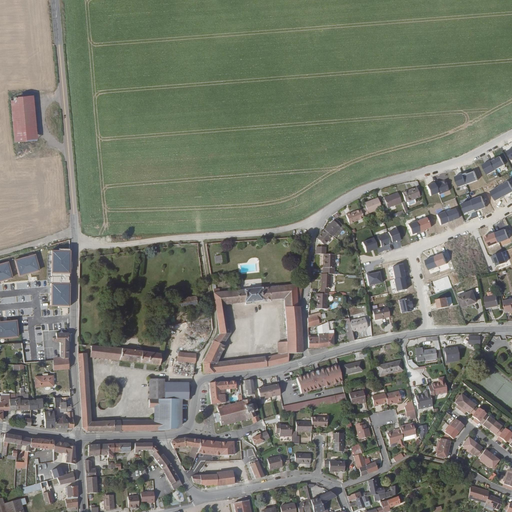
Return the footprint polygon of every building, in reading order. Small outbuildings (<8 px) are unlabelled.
[(32,94),(11,96),(14,140),(36,138),(32,94)] [(413,185),(399,191),(403,200),(404,200),(405,203),(406,203),(412,201),(413,199),(412,196),(417,194),(413,185)] [(387,209),(400,204),(399,200),(397,195),(383,200),(383,201),(379,202),(381,210),(386,208),(387,209)] [(366,211),(379,206),(376,197),(362,201),(364,206),(358,208),(361,216),(367,214),(366,211)] [(347,222),(361,217),(361,216),(358,208),(344,213),(347,222)] [(334,236),(343,226),(335,218),(332,221),(332,220),(323,230),(330,235),(331,234),(334,236)] [(322,244),(330,235),(323,230),(316,237),(316,238),(322,244)] [(470,273),(489,267),(478,230),(438,243),(452,287),(473,281),(470,273)] [(69,307),(70,248),(60,248),(60,250),(51,250),(51,275),(53,275),(52,283),(51,283),(51,304),(58,304),(58,307),(69,307)] [(39,269),(35,254),(15,260),(19,275),(39,269)] [(323,254),(321,254),(322,273),(330,274),(333,274),(332,254),(323,254)] [(12,277),(8,262),(0,264),(0,280),(1,280),(1,282),(5,281),(4,279),(12,277)] [(322,273),(320,273),(320,287),(320,293),(325,294),(328,294),(328,288),(329,288),(330,274),(322,273)] [(221,344),(229,331),(226,304),(244,302),(245,304),(250,304),(250,301),(284,298),(284,342),(275,343),(277,354),(266,356),(263,356),(256,357),(256,362),(256,364),(258,367),(265,366),(300,357),(299,306),(302,284),(286,285),(286,283),(282,283),(282,285),(220,291),(219,286),(213,287),(220,329),(214,339),(210,347),(204,360),(204,373),(250,368),(251,364),(251,362),(251,361),(249,357),(215,361),(223,345),(221,344)] [(202,302),(201,296),(200,296),(201,295),(201,294),(201,293),(201,291),(200,291),(199,291),(198,291),(197,291),(197,292),(197,294),(197,295),(198,296),(176,299),(176,304),(177,310),(197,307),(197,303),(202,302)] [(320,293),(315,293),(315,308),(325,309),(325,294),(320,293)] [(474,294),(460,299),(464,309),(478,304),(474,294)] [(495,298),(484,300),(486,310),(497,308),(495,298)] [(511,299),(502,301),(504,314),(510,313),(511,312),(511,299)] [(385,307),(371,310),(373,319),(387,316),(385,307)] [(317,323),(316,319),(318,319),(319,318),(318,314),(317,315),(307,317),(307,326),(317,323)] [(366,326),(362,316),(347,321),(348,323),(350,329),(355,327),(356,329),(366,326)] [(17,320),(0,321),(0,337),(19,335),(17,320)] [(332,345),(331,320),(329,320),(330,322),(327,322),(316,326),(316,329),(327,329),(327,333),(317,334),(317,335),(317,347),(324,347),(332,345)] [(350,329),(345,330),(348,341),(353,340),(350,329)] [(68,358),(68,332),(56,332),(56,336),(53,337),(52,340),(57,341),(60,341),(60,359),(53,360),(53,369),(69,368),(68,358)] [(317,347),(317,335),(307,335),(308,347),(317,347)] [(478,344),(478,335),(466,335),(467,344),(478,344)] [(90,421),(85,352),(83,352),(83,349),(81,349),(81,344),(77,344),(77,357),(83,428),(86,431),(113,431),(115,427),(115,420),(90,421)] [(160,364),(161,354),(143,352),(143,347),(142,346),(137,345),(135,347),(135,350),(105,347),(105,359),(154,364),(153,370),(159,371),(159,370),(161,370),(161,367),(160,367),(160,366),(162,366),(162,365),(160,364)] [(105,359),(105,347),(92,346),(92,350),(91,358),(105,359)] [(457,347),(444,349),(446,362),(459,360),(457,347)] [(433,349),(421,351),(422,358),(427,358),(428,359),(434,358),(433,349)] [(195,362),(196,355),(193,354),(179,352),(177,360),(195,362)] [(258,367),(256,364),(256,362),(256,357),(249,357),(251,361),(251,362),(251,364),(250,368),(258,367)] [(398,360),(376,365),(378,373),(383,372),(383,373),(400,370),(398,360)] [(359,361),(342,365),(344,374),(357,372),(356,370),(361,369),(359,361)] [(340,382),(337,365),(323,368),(323,367),(318,368),(317,368),(317,371),(314,371),(313,369),(307,371),(294,374),(297,391),(322,385),(323,386),(340,382)] [(52,374),(34,376),(35,385),(53,384),(52,374)] [(428,390),(429,396),(433,395),(433,394),(445,391),(442,375),(436,377),(437,381),(430,383),(430,384),(426,385),(428,390)] [(254,397),(252,379),(245,379),(245,385),(246,395),(248,395),(249,398),(254,397)] [(235,391),(234,380),(224,381),(224,389),(229,388),(229,392),(235,391)] [(189,399),(191,385),(187,385),(187,382),(166,381),(166,399),(181,399),(189,399)] [(229,392),(229,388),(224,389),(224,381),(209,382),(211,403),(216,403),(224,402),(224,401),(229,401),(229,396),(224,396),(224,392),(229,392)] [(277,384),(255,388),(257,399),(279,395),(277,384)] [(397,390),(384,394),(386,402),(386,404),(400,400),(397,390)] [(417,408),(431,405),(429,396),(428,390),(422,391),(422,394),(419,395),(419,394),(414,395),(417,408)] [(30,408),(29,393),(29,391),(27,391),(27,393),(26,394),(27,400),(21,400),(22,409),(30,408)] [(362,393),(362,392),(348,395),(351,406),(358,404),(360,403),(360,404),(365,403),(362,393)] [(384,394),(383,392),(370,395),(373,406),(377,405),(377,404),(386,402),(384,394)] [(465,411),(468,413),(469,412),(474,406),(475,405),(460,393),(453,402),(456,404),(458,405),(456,407),(462,412),(464,410),(465,411)] [(283,413),(345,401),(343,394),(282,407),(283,413)] [(66,410),(65,405),(64,397),(53,398),(54,409),(60,408),(60,410),(66,410)] [(181,425),(181,399),(166,399),(149,400),(149,406),(154,406),(155,419),(120,420),(120,427),(122,430),(177,429),(181,425)] [(259,420),(257,415),(255,415),(254,410),(257,409),(255,402),(250,403),(249,403),(249,400),(249,399),(248,399),(247,399),(246,399),(242,401),(241,400),(241,401),(235,402),(235,401),(235,402),(230,403),(229,404),(229,403),(228,403),(228,404),(223,405),(223,404),(222,404),(222,406),(216,407),(218,413),(214,413),(216,422),(220,421),(221,425),(228,423),(228,424),(229,423),(234,422),(235,422),(235,421),(240,420),(241,420),(241,419),(246,418),(246,419),(247,419),(247,418),(250,417),(251,418),(252,418),(253,422),(259,420)] [(10,409),(10,402),(0,401),(0,420),(2,419),(2,410),(10,409)] [(510,434),(511,433),(504,427),(503,429),(500,427),(501,426),(488,415),(487,416),(484,414),(485,413),(478,407),(477,408),(472,414),(471,415),(475,419),(474,421),(477,423),(479,421),(481,423),(481,424),(494,434),(495,433),(498,436),(496,438),(499,440),(501,438),(502,439),(505,442),(506,440),(510,434)] [(326,426),(326,415),(311,415),(311,421),(311,426),(326,426)] [(67,427),(66,418),(61,418),(61,419),(54,419),(55,427),(67,427)] [(460,428),(463,425),(454,418),(452,420),(451,420),(444,429),(445,430),(444,432),(445,433),(451,438),(452,439),(457,432),(458,432),(460,429),(460,428)] [(120,427),(120,420),(115,420),(115,427),(113,431),(122,430),(120,427)] [(295,420),(295,430),(310,431),(311,426),(311,421),(295,420)] [(362,423),(355,425),(360,440),(370,437),(368,432),(366,433),(365,429),(364,425),(363,426),(362,423)] [(405,425),(399,427),(399,428),(402,436),(415,433),(412,423),(408,424),(409,425),(406,426),(405,425)] [(290,436),(291,426),(280,425),(280,424),(275,424),(275,432),(280,432),(280,436),(290,436)] [(401,447),(405,445),(403,438),(402,436),(399,428),(395,429),(396,431),(387,433),(390,443),(399,441),(401,447)] [(268,438),(265,431),(250,438),(251,439),(250,439),(250,441),(251,441),(253,445),(268,438)] [(333,451),(341,450),(340,432),(331,433),(331,442),(333,442),(333,451)] [(20,443),(21,436),(6,433),(5,440),(9,441),(18,443),(20,443)] [(31,447),(32,438),(21,436),(20,443),(18,443),(18,448),(21,448),(21,444),(26,445),(25,456),(24,456),(23,460),(28,460),(29,450),(32,451),(32,447),(31,447)] [(471,439),(467,437),(461,445),(463,447),(462,448),(472,455),(472,454),(474,456),(476,454),(480,448),(481,447),(474,442),(475,442),(471,439)] [(195,458),(201,440),(184,438),(183,438),(171,439),(169,441),(173,448),(183,447),(192,446),(189,456),(195,458)] [(445,458),(449,440),(442,439),(439,438),(438,441),(437,440),(434,452),(436,452),(435,455),(445,458)] [(53,457),(53,441),(54,440),(36,439),(36,447),(36,463),(43,462),(50,461),(53,461),(53,457)] [(219,451),(219,441),(218,441),(201,440),(195,458),(193,463),(196,464),(197,465),(201,456),(202,456),(205,450),(211,450),(211,456),(218,455),(220,455),(220,451),(219,451)] [(75,464),(74,446),(69,446),(67,443),(53,441),(53,457),(66,458),(65,463),(75,464)] [(182,484),(169,464),(160,452),(152,443),(134,443),(134,453),(138,453),(138,450),(153,450),(155,453),(153,455),(165,472),(176,489),(182,484)] [(108,457),(107,444),(88,445),(88,457),(108,457)] [(130,452),(130,444),(113,444),(114,453),(130,452)] [(497,459),(484,449),(483,450),(478,456),(477,457),(480,459),(479,460),(488,467),(489,466),(491,468),(497,459)] [(363,461),(360,451),(359,451),(359,453),(353,455),(352,456),(357,469),(358,468),(361,476),(368,473),(363,461)] [(258,462),(254,452),(244,453),(250,466),(258,462)] [(309,453),(294,453),(294,463),(309,463),(309,453)] [(393,457),(395,461),(403,457),(400,453),(393,457)] [(280,456),(268,459),(270,468),(279,466),(279,468),(283,467),(280,456)] [(377,470),(374,462),(370,464),(368,459),(363,461),(368,473),(377,470)] [(96,478),(95,466),(91,466),(91,462),(88,460),(85,461),(86,479),(96,478)] [(343,460),(323,461),(323,466),(329,466),(329,471),(344,470),(343,460)] [(264,476),(258,462),(250,466),(255,476),(256,479),(264,476)] [(500,487),(511,489),(511,468),(506,467),(500,487)] [(53,477),(63,474),(61,468),(51,470),(53,477)] [(233,484),(238,483),(237,473),(233,473),(232,470),(216,470),(216,469),(199,470),(199,475),(216,474),(217,486),(233,484)] [(74,480),(73,472),(57,477),(59,485),(66,482),(74,480)] [(217,486),(216,474),(199,475),(197,475),(195,475),(192,476),(192,480),(194,482),(206,486),(206,487),(207,486),(211,486),(211,487),(212,487),(212,486),(213,486),(217,486)] [(97,494),(96,478),(86,479),(88,494),(97,494)] [(383,494),(381,489),(377,489),(375,478),(368,481),(370,494),(374,494),(378,494),(383,494)] [(53,501),(49,488),(48,489),(45,481),(40,482),(42,487),(46,503),(53,501)] [(25,492),(42,487),(40,482),(36,483),(28,485),(26,485),(23,486),(25,492)] [(77,498),(76,485),(66,486),(66,487),(65,487),(66,493),(67,493),(67,499),(77,498)] [(488,493),(489,490),(469,485),(467,495),(475,498),(476,499),(479,500),(480,499),(486,501),(486,500),(488,493)] [(154,502),(153,491),(140,492),(140,496),(141,502),(147,501),(150,501),(150,503),(154,502)] [(312,509),(337,496),(330,492),(310,502),(312,509)] [(360,494),(359,492),(348,496),(350,501),(356,499),(361,497),(360,494)] [(498,507),(501,498),(488,493),(486,500),(486,501),(485,503),(498,507)] [(106,496),(104,497),(106,510),(116,509),(114,495),(112,496),(106,496)] [(368,500),(367,495),(361,497),(356,499),(357,501),(357,504),(359,511),(365,509),(364,507),(365,507),(363,501),(368,500)] [(399,503),(397,495),(387,500),(388,506),(399,503)] [(139,508),(138,502),(138,496),(128,497),(129,507),(132,507),(134,507),(134,508),(139,508)] [(8,511),(6,502),(4,497),(0,497),(0,511),(8,511)] [(24,511),(21,498),(6,502),(8,511),(24,511)] [(77,506),(77,498),(67,499),(66,499),(66,507),(77,506)] [(312,511),(312,509),(310,502),(310,500),(300,503),(302,511),(305,511),(307,511),(306,511),(312,511)] [(376,511),(383,511),(389,510),(388,506),(387,500),(380,502),(381,507),(376,509),(376,511)] [(250,511),(248,501),(234,503),(235,511),(250,511)]
